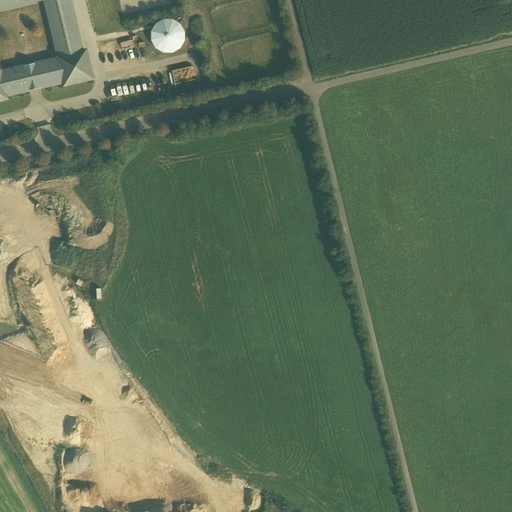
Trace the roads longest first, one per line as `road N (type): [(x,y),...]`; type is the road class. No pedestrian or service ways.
road 1 (unclassified): [(0,158),(313,88)]
road 2 (track): [(511,42),(313,88)]
